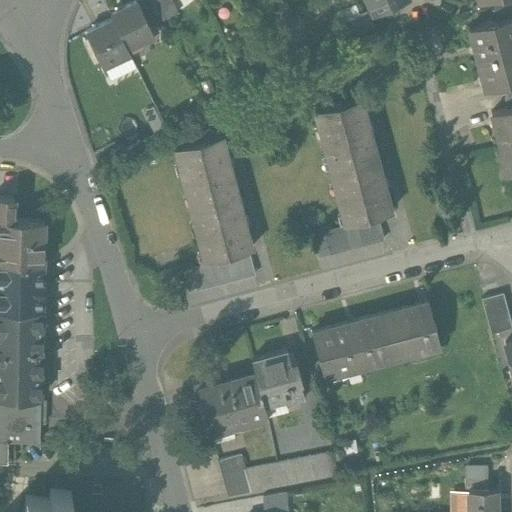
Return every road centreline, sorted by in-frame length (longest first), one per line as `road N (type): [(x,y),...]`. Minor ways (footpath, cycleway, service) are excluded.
road 1 (residential): [(129,336),(475,245)]
road 2 (residential): [(129,336),(66,148)]
road 3 (residential): [(178,511),(129,336)]
road 4 (residential): [(66,148),(41,66),(14,23)]
